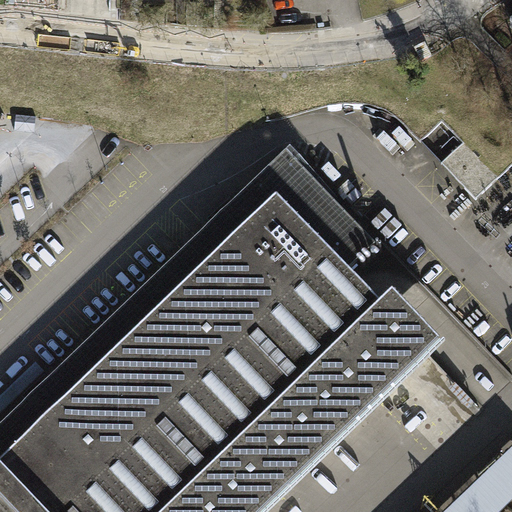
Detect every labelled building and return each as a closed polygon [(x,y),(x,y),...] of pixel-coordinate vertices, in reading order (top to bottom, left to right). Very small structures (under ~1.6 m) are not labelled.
[(188,5),(167,4),(167,24),(189,27),(188,5)] [(498,180),(464,143),(442,163),(476,200),(498,180)] [(0,511),(265,511),(441,345),(393,295),(381,306),(366,290),(349,273),(378,246),(287,152),(0,426),(0,511)] [(0,413),(43,371),(36,364),(0,398),(0,413)] [(499,511),(511,500),(511,450),(447,511),(499,511)]
